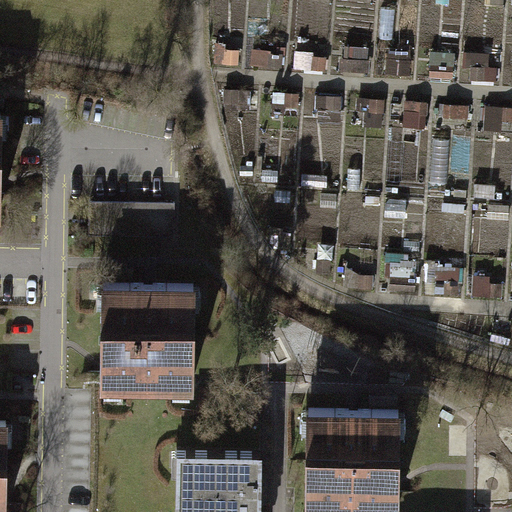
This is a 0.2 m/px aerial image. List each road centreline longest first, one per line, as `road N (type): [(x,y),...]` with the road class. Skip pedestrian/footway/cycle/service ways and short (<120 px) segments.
road 1 (track): [(511,358),(367,312),(273,260),(246,222),(220,153),(202,73),(199,0)]
road 2 (track): [(511,94),(0,52)]
road 3 (track): [(511,311),(335,298)]
